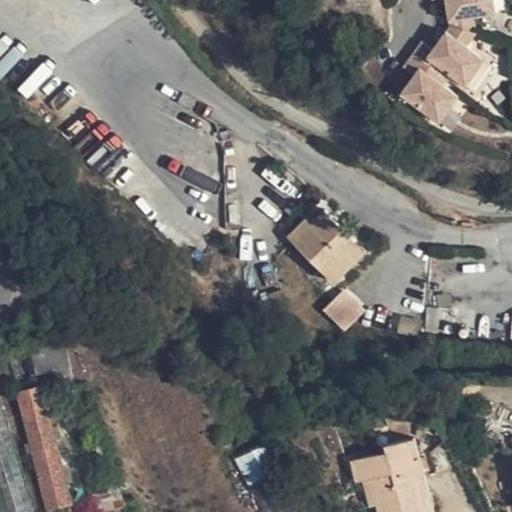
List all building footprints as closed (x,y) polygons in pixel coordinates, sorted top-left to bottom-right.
[(452,0),(446,1),(449,20),(475,27),(473,12),(495,8),(493,0),(452,0)] [(475,27),(449,20),(436,38),(443,43),(439,49),(431,44),(421,36),(412,49),(446,73),(450,68),(466,80),(484,53),(466,40),(475,27)] [(443,43),(436,38),(431,44),(439,49),(443,43)] [(446,73),(412,49),(404,62),(414,70),(421,74),(416,81),(409,77),(401,88),(440,115),(458,89),(443,78),(446,73)] [(421,74),(414,70),(409,77),(416,81),(421,74)] [(315,214),(295,234),(334,272),(362,244),(354,237),(358,232),(328,201),(315,214)] [(307,207),(288,226),(295,234),(315,214),(307,207)] [(358,232),(354,237),(362,244),(366,240),(358,232)] [(343,281),(324,300),(345,320),(364,301),(343,281)] [(68,357),(36,365),(41,384),(73,376),(68,357)] [(36,511),(0,359),(0,511),(36,511)] [(42,387),(22,392),(50,507),(71,502),(42,387)] [(387,452),(359,458),(364,478),(377,475),(385,511),(422,511),(410,462),(420,459),(415,437),(386,444),(387,452)] [(240,456),(250,480),(277,469),(267,444),(240,456)] [(431,511),(420,459),(410,462),(422,511),(431,511)] [(116,476),(90,483),(97,511),(115,511),(125,509),(116,476)]
